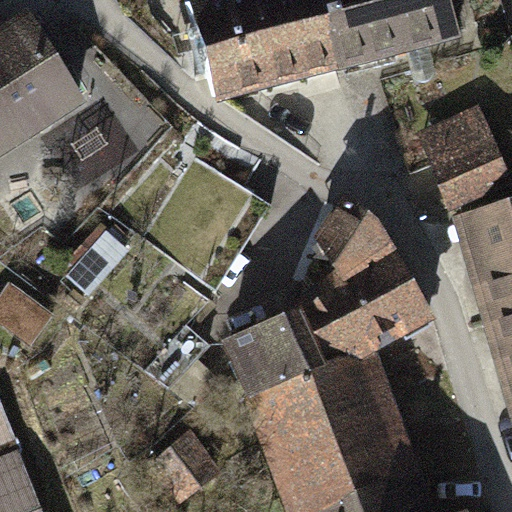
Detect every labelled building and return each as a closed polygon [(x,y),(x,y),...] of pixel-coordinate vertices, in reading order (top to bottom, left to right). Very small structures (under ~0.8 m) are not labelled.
[(212,0),(242,103),(491,33),(481,0),(212,0)] [(32,19),(0,39),(0,147),(80,95),(32,19)] [(95,120),(68,126),(80,179),(147,164),(130,91),(90,100),(95,120)] [(511,134),(492,100),(433,133),(477,210),(511,190),(511,134)] [(277,202),(189,153),(139,241),(226,291),(277,202)] [(323,228),(345,263),(420,235),(363,195),(323,228)] [(511,211),(468,225),(511,367),(511,211)] [(345,263),(224,308),(314,511),(474,511),(403,356),(461,325),(420,235),(345,263)] [(221,342),(197,322),(160,365),(184,385),(221,342)] [(0,511),(45,511),(1,397),(0,397),(0,511)] [(208,428),(175,454),(210,499),(244,473),(208,428)]
